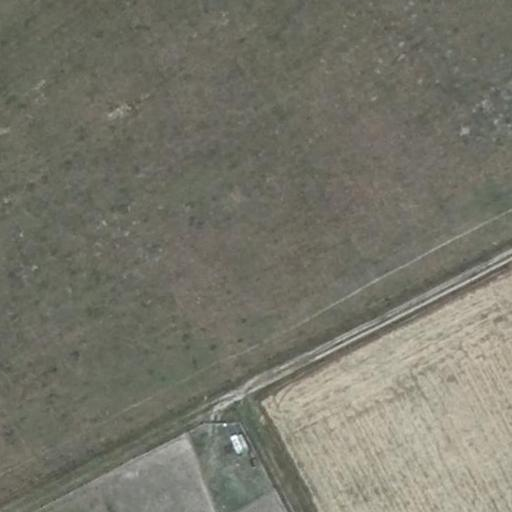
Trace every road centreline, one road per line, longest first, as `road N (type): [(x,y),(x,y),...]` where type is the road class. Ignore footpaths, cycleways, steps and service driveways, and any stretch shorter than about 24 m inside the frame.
road 1 (track): [(511,243),(5,511)]
road 2 (track): [(242,386),(304,511)]
